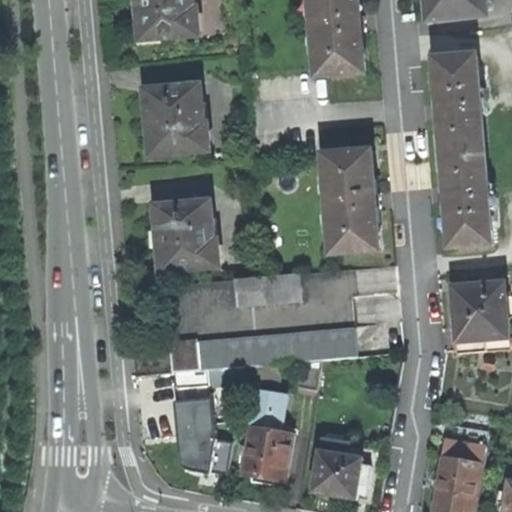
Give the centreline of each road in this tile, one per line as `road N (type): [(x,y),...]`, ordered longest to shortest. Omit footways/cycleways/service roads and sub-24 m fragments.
road 1 (residential): [(385,0),(399,195),(418,222),(422,262),(411,393),(418,431),(402,511)]
road 2 (tertiary): [(79,507),(83,455),(50,0)]
